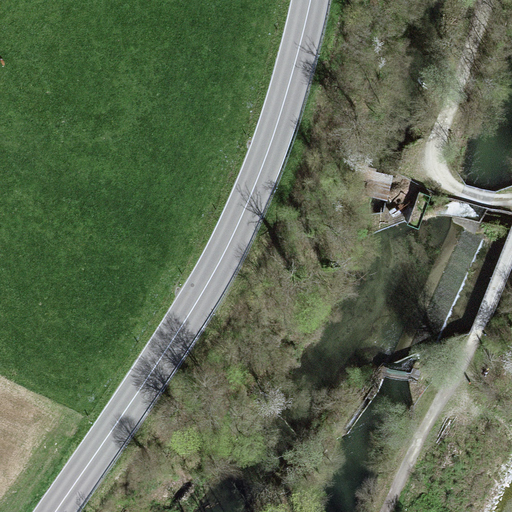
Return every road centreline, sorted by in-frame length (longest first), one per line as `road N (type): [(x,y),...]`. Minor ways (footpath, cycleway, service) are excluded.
road 1 (primary): [(54,511),(235,231),(281,110),(309,0)]
road 2 (track): [(511,241),(468,352),(385,511)]
